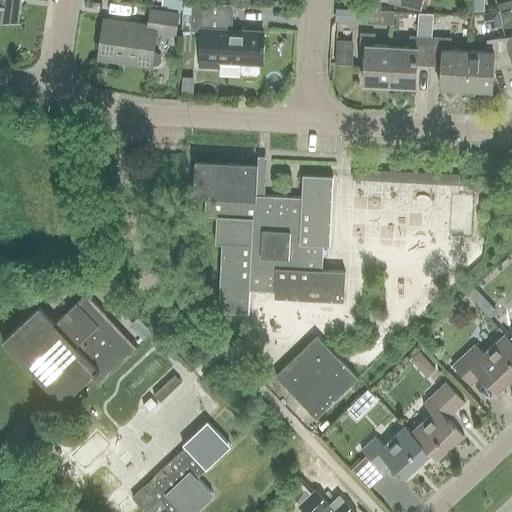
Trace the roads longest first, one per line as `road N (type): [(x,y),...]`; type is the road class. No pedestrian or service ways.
road 1 (residential): [(308,124),(129,113),(50,97)]
road 2 (residential): [(511,128),(308,124)]
road 3 (residential): [(308,124),(315,0)]
